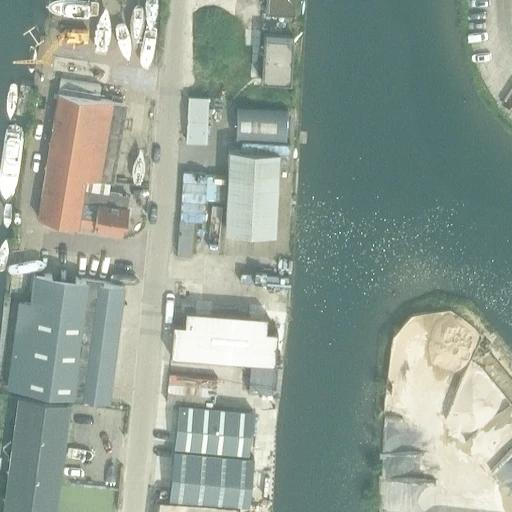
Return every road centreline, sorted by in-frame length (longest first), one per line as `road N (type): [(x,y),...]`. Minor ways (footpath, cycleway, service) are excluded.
road 1 (residential): [(133,511),(158,254)]
road 2 (residential): [(158,254),(175,0)]
road 3 (residential): [(158,254),(25,236)]
